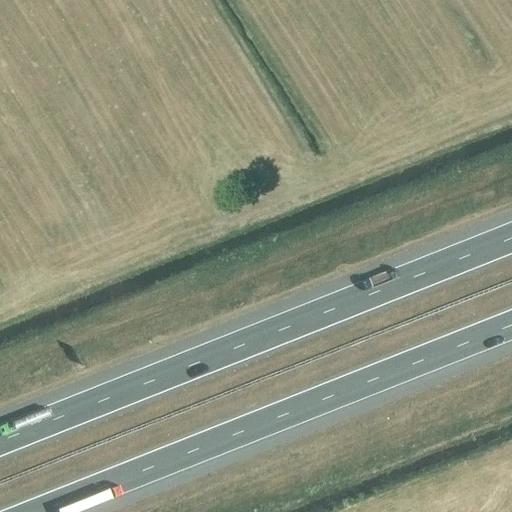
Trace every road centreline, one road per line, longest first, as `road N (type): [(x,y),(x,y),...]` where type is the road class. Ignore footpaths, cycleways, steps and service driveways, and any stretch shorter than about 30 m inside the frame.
road 1 (motorway): [(511,239),(0,442)]
road 2 (motorway): [(43,511),(511,326)]
